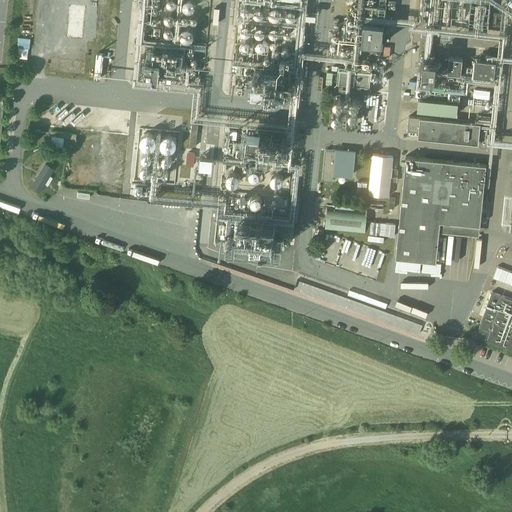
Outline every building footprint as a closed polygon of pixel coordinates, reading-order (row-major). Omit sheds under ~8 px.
[(20,0),(17,57),(29,57),(32,0),(20,0)] [(55,0),(53,34),(82,36),(85,5),(82,5),(82,0),(55,0)] [(95,39),(108,39),(109,3),(96,3),(95,39)] [(329,121),(363,122),(366,59),(381,59),(383,22),(353,20),(351,69),(337,68),(336,83),(343,84),(343,92),(338,92),(337,96),(330,95),(329,121)] [(406,136),(479,141),(480,121),(490,122),(494,59),(472,57),(471,65),(461,64),(462,57),(445,56),(445,61),(417,59),(413,109),(457,112),(458,98),(463,98),(464,78),(480,79),(479,98),(472,98),(472,104),(479,105),(478,121),(408,116),(406,136)] [(84,73),(85,61),(50,57),(49,69),(84,73)] [(255,91),(256,84),(253,83),(256,68),(244,65),(239,88),(255,91)] [(417,114),(455,120),(455,114),(417,109),(417,114)] [(106,117),(105,128),(120,129),(121,117),(106,117)] [(137,126),(133,195),(216,200),(214,227),(210,236),(213,242),(279,246),(291,218),(283,200),(264,208),(262,208),(254,191),(228,190),(225,198),(211,192),(209,186),(198,186),(194,175),(190,177),(190,171),(188,168),(188,181),(182,184),(174,183),(175,173),(172,168),(173,159),(175,158),(174,155),(177,148),(178,129),(137,126)] [(49,134),(49,144),(60,144),(60,134),(49,134)] [(471,146),(476,145),(476,141),(453,142),(454,155),(471,154),(471,146)] [(336,149),(334,173),(354,174),(355,150),(336,149)] [(76,182),(78,152),(65,151),(64,181),(76,182)] [(368,194),(389,196),(394,156),(372,153),(368,194)] [(196,166),(207,166),(208,157),(197,156),(196,166)] [(486,164),(406,156),(396,257),(436,261),(439,230),(479,234),(486,164)] [(52,166),(44,161),(30,183),(38,187),(52,166)] [(368,173),(369,163),(359,162),(357,172),(368,173)] [(329,195),(331,183),(319,182),(317,193),(329,195)] [(367,211),(327,207),(325,229),(365,233),(367,211)] [(309,256),(305,272),(321,276),(325,260),(309,256)] [(511,269),(496,264),(492,278),(511,283),(511,269)] [(331,299),(335,289),(276,269),(273,280),(331,299)] [(511,297),(492,290),(475,335),(476,335),(511,348),(511,297)] [(379,318),(383,305),(349,293),(344,306),(379,318)]
